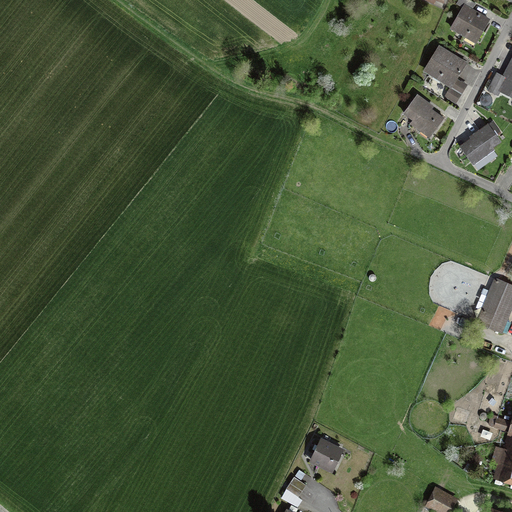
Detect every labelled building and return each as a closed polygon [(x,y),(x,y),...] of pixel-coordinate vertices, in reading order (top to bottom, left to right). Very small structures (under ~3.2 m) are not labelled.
[(489,24),(461,8),(449,30),(476,46),(489,24)] [(452,93),(467,65),(454,59),(438,50),(426,74),(444,83),(442,88),(452,93)] [(511,65),(510,70),(511,71),(511,75),(509,80),(507,84),(501,96),(511,101),(511,65)] [(501,96),(507,84),(499,80),(489,98),(498,102),(501,96)] [(433,136),(443,121),(431,114),(429,112),(432,107),(415,96),(404,115),(412,120),(409,125),(419,131),(420,129),(433,137),(433,136)] [(502,142),(489,123),(479,130),(480,132),(474,136),(457,148),(469,166),(480,158),(481,160),(489,154),(488,152),(502,142)] [(511,306),(511,290),(496,284),(480,323),(502,331),(511,306)] [(511,431),(502,469),(499,482),(511,485),(511,431)] [(331,478),(341,456),(318,445),(311,461),(308,467),(331,478)] [(290,483),(302,490),(306,484),(294,477),(290,483)] [(302,490),(290,483),(280,499),(295,508),(300,500),(297,498),(302,490)] [(439,511),(450,511),(458,499),(436,487),(426,505),(439,511)]
